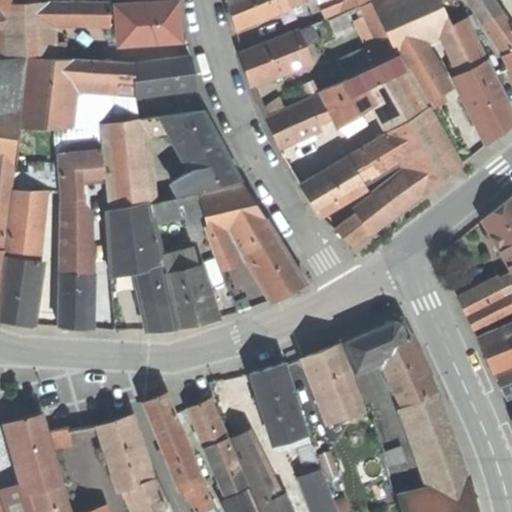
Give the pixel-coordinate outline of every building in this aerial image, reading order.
[(47,19),(109,20),(109,0),(108,0),(47,1),(47,19)] [(117,43),(179,38),(178,19),(176,0),(146,0),(114,2),(117,43)] [(290,6),(286,0),(228,0),(232,13),(236,28),(290,6)] [(324,15),(340,9),(336,0),(332,0),(320,5),(324,15)] [(336,0),(340,9),(360,0),(336,0)] [(452,24),(442,1),(441,0),(389,0),(374,7),(376,10),(389,39),(394,49),(397,48),(413,41),(443,28),(452,24)] [(476,0),(507,53),(511,50),(511,24),(495,0),(476,0)] [(49,53),(47,19),(47,1),(15,3),(0,3),(0,35),(1,56),(49,53)] [(366,15),(376,10),(374,7),(372,1),(362,6),(366,15)] [(452,24),(443,28),(462,71),(486,61),(467,17),(452,24)] [(310,26),(294,32),(300,47),(316,40),(310,26)] [(249,71),(254,83),(306,63),(300,47),(294,32),(242,53),(249,71)] [(389,39),(368,48),(376,65),(397,56),(394,49),(389,39)] [(443,93),(413,41),(397,48),(428,101),(443,93)] [(340,61),(348,78),(358,73),(376,65),(368,48),(340,61)] [(188,53),(132,62),(134,96),(195,86),(192,70),(188,53)] [(52,57),(27,56),(20,127),(68,127),(72,85),(49,83),(52,57)] [(376,65),(358,73),(376,104),(390,129),(426,107),(397,56),(376,65)] [(119,61),(52,57),(49,83),(72,85),(113,89),(116,89),(119,61)] [(0,58),(0,105),(20,109),(24,58),(0,58)] [(119,61),(116,89),(134,96),(132,62),(119,61)] [(511,123),(511,109),(486,61),(462,71),(456,74),(490,142),(503,131),(511,123)] [(321,90),(338,126),(358,115),(376,104),(358,73),(348,78),(321,90)] [(304,85),(310,98),(320,94),(314,81),(304,85)] [(68,127),(100,122),(113,121),(113,89),(72,85),(68,127)] [(139,117),(134,96),(116,89),(113,89),(113,121),(139,117)] [(272,133),(278,148),(322,129),(319,121),(330,117),(320,94),(310,98),(265,118),(272,133)] [(260,107),(264,116),(284,107),(280,99),(260,107)] [(0,159),(12,161),(20,109),(0,105),(0,159)] [(390,129),(388,130),(389,133),(400,150),(414,174),(424,193),(462,166),(429,106),(426,107),(390,129)] [(203,187),(240,179),(214,131),(202,108),(164,113),(171,127),(192,168),(203,187)] [(164,113),(139,117),(141,132),(171,127),(164,113)] [(100,122),(109,208),(148,199),(141,132),(139,117),(113,121),(100,122)] [(19,130),(15,174),(33,174),(32,172),(58,172),(55,151),(52,129),(19,130)] [(389,133),(347,158),(358,175),(400,150),(389,133)] [(103,169),(100,146),(55,151),(58,172),(58,175),(79,172),(90,171),(103,169)] [(309,199),(317,213),(364,185),(358,175),(347,158),(301,185),(309,199)] [(0,248),(2,249),(12,161),(0,159),(0,248)] [(178,193),(203,187),(192,168),(171,178),(178,193)] [(15,174),(13,194),(30,190),(49,190),(60,189),(58,175),(58,172),(32,172),(33,174),(15,174)] [(85,271),(79,172),(58,175),(60,189),(60,205),(59,270),(85,271)] [(371,233),(424,193),(414,174),(359,216),(371,233)] [(241,183),(197,191),(205,222),(207,232),(222,229),(239,225),(266,219),(254,201),(241,183)] [(60,205),(60,189),(49,190),(50,205),(60,205)] [(13,194),(5,254),(32,257),(30,190),(13,194)] [(197,191),(179,195),(183,211),(186,227),(205,222),(197,191)] [(152,219),(183,211),(179,195),(148,202),(151,213),(152,219)] [(511,259),(511,197),(497,209),(483,220),(506,263),(511,259)] [(106,208),(107,223),(151,213),(148,202),(148,199),(109,208),(106,208)] [(111,272),(135,267),(159,262),(162,261),(161,255),(152,219),(151,213),(107,223),(111,272)] [(353,247),(371,233),(359,216),(338,232),(353,247)] [(271,227),(266,219),(239,225),(245,242),(271,227)] [(303,281),(271,227),(245,242),(274,297),(289,289),(303,281)] [(232,258),(222,229),(207,232),(219,263),(232,258)] [(162,261),(165,271),(197,262),(193,248),(161,255),(162,261)] [(32,257),(5,254),(0,292),(0,317),(10,319),(29,322),(38,258),(32,257)] [(159,262),(135,267),(147,327),(159,326),(174,324),(159,262)] [(197,262),(165,271),(178,324),(195,321),(214,318),(197,262)] [(89,271),(85,271),(59,270),(58,325),(73,325),(89,325),(89,271)] [(511,292),(511,277),(483,293),(489,304),(511,292)] [(511,307),(511,292),(489,304),(466,315),(471,325),(511,307)] [(466,315),(489,304),(483,293),(461,304),(466,315)] [(369,328),(342,341),(358,374),(384,362),(406,407),(413,404),(438,392),(404,320),(394,316),(369,328)] [(493,373),(511,364),(511,329),(480,343),(487,358),(493,373)] [(321,349),(307,355),(333,423),(366,410),(339,342),(321,349)] [(267,368),(252,373),(273,440),(307,430),(286,363),(267,368)] [(505,395),(511,392),(511,368),(498,374),(502,386),(505,395)] [(413,404),(446,493),(471,486),(438,392),(413,404)] [(156,398),(146,402),(180,485),(186,482),(203,476),(169,393),(156,398)] [(200,404),(190,408),(213,463),(236,453),(213,399),(200,404)] [(26,419),(8,423),(30,494),(40,491),(64,485),(54,448),(56,448),(52,432),(46,414),(26,419)] [(117,420),(99,426),(120,490),(135,486),(155,479),(134,415),(117,420)] [(52,432),(56,448),(79,442),(75,427),(52,432)] [(231,438),(263,511),(284,511),(245,432),(231,438)] [(249,484),(236,453),(213,463),(226,494),(249,484)] [(304,478),(316,511),(337,511),(322,472),(304,478)] [(217,511),(203,476),(186,482),(198,511),(217,511)] [(172,511),(158,478),(155,479),(135,486),(147,511),(172,511)] [(72,511),(64,485),(40,491),(46,511),(72,511)] [(446,493),(401,504),(402,511),(478,511),(471,486),(446,493)] [(231,497),(238,511),(259,511),(249,489),(231,497)] [(46,511),(40,491),(30,494),(4,502),(7,511),(46,511)]
